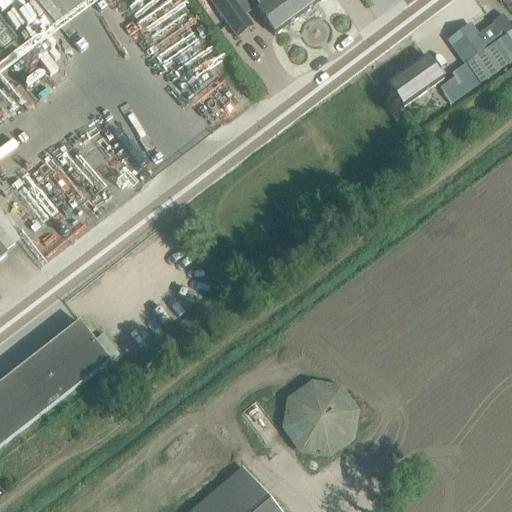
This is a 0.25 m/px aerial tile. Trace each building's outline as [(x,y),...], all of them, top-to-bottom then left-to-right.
[(207,0),(236,40),(253,27),(234,0),(207,0)] [(248,0),(263,20),(274,37),(304,15),(292,0),(248,0)] [(292,0),(304,15),(325,0),(292,0)] [(511,52),(501,36),(485,47),(470,26),(448,41),(471,74),(443,94),(451,104),(511,60),(511,52)] [(443,82),(426,57),(386,85),(404,109),(443,82)] [(315,218),(326,210),(320,201),(309,209),(315,218)] [(79,323),(0,384),(0,449),(110,363),(79,323)] [(281,431),(299,456),(328,460),(353,442),(358,413),(341,388),(311,383),(286,401),(281,431)] [(277,511),(242,470),(191,511),(277,511)]
